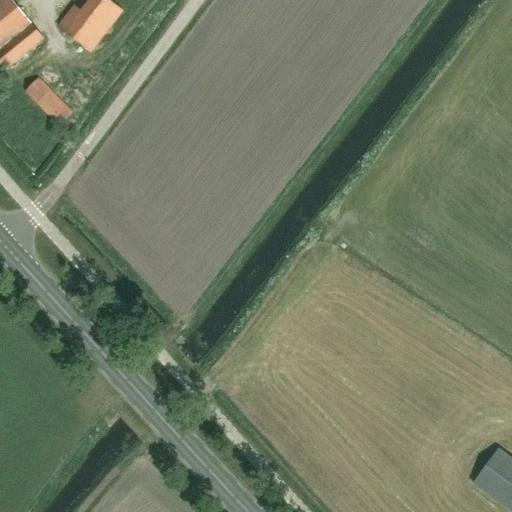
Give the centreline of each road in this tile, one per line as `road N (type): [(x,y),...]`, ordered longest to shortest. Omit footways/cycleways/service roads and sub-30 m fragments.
road 1 (primary): [(247,511),(4,244)]
road 2 (unclassified): [(4,244),(194,0)]
